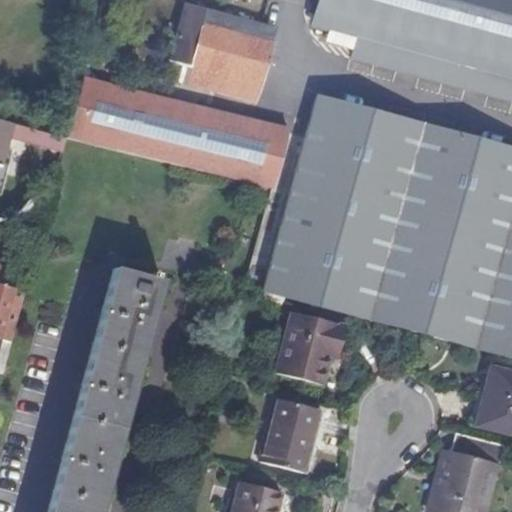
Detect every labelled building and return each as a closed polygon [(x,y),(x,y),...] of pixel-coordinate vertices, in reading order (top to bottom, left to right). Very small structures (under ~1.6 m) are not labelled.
[(511,0),(316,0),(320,1),(315,17),(511,70),(511,0)] [(255,105),(275,32),(184,6),(168,63),(190,70),(186,85),(255,105)] [(511,86),(511,70),(315,17),(311,31),(356,44),(511,86)] [(351,60),(511,104),(511,86),(356,44),(351,60)] [(66,141),(270,191),(271,191),(286,132),(82,83),(66,141)] [(511,153),(317,99),(264,293),(511,361),(511,153)] [(63,151),(66,141),(0,122),(0,169),(2,170),(11,136),(63,151)] [(156,277),(148,276),(148,280),(114,271),(48,511),(100,511),(162,284),(155,282),(156,277)] [(0,342),(11,346),(25,294),(0,287),(0,342)] [(274,375),(320,387),(330,350),(339,352),(344,329),(290,314),(274,375)] [(0,375),(2,376),(11,346),(0,342),(0,375)] [(511,437),(511,375),(492,370),(486,396),(489,397),(481,429),(511,437)] [(301,473),(318,411),(277,401),(261,464),(301,473)] [(479,511),(492,464),(454,453),(438,511),(479,511)] [(276,511),(281,494),(240,483),(232,511),(276,511)]
